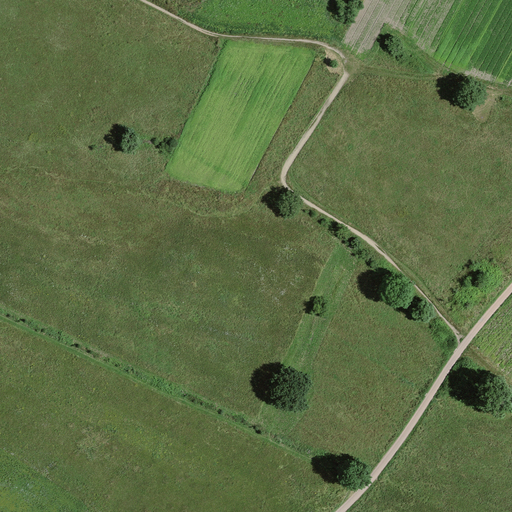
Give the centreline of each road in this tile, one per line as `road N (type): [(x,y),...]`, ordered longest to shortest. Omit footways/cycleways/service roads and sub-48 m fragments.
road 1 (track): [(145,0),(212,34),(308,39),(341,53),(345,76),(284,172),(284,185),(379,243),(464,342)]
road 2 (track): [(337,511),(368,485),(464,342),(511,288)]
